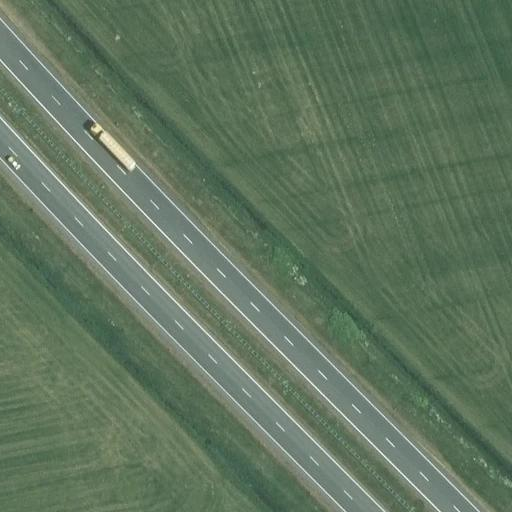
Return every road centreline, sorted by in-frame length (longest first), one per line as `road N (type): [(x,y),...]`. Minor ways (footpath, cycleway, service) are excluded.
road 1 (trunk): [(454,511),(0,42)]
road 2 (trunk): [(0,140),(363,511)]
